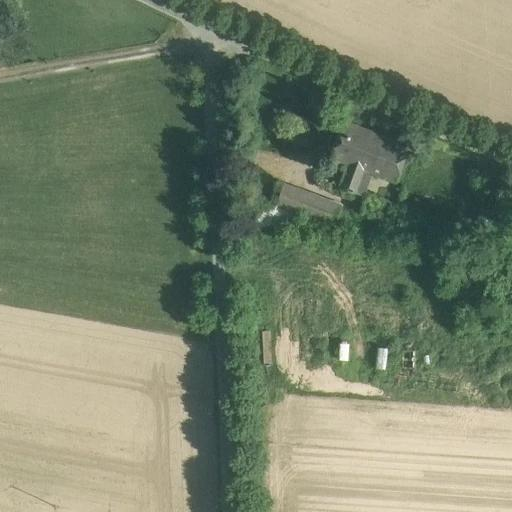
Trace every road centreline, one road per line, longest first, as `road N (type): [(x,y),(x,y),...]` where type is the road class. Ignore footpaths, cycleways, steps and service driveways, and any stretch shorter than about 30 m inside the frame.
road 1 (unclassified): [(208,23),(227,511)]
road 2 (unclassified): [(511,150),(208,23)]
